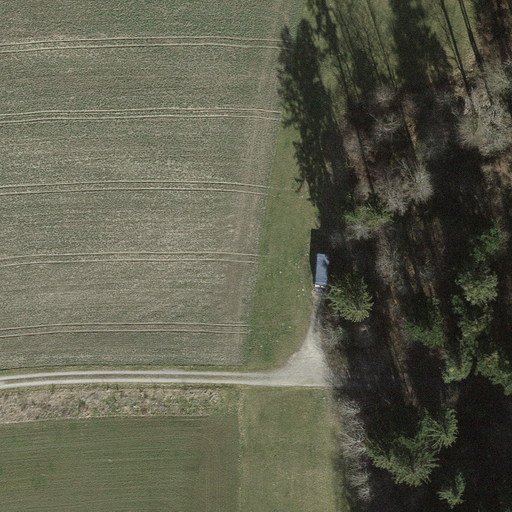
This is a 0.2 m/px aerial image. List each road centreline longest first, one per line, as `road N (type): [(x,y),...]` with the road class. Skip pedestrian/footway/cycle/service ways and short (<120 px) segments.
road 1 (track): [(0,382),(35,375),(511,389)]
road 2 (track): [(292,382),(317,328),(335,148),(348,110)]
road 3 (track): [(248,511),(244,381)]
